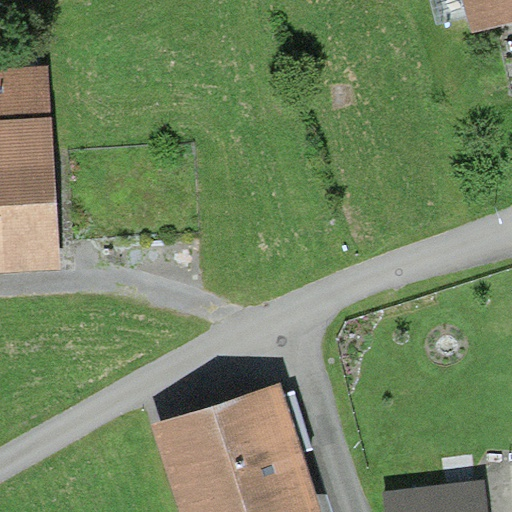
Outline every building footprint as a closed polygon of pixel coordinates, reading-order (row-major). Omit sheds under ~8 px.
[(511,0),(469,0),(473,14),(511,4),(511,0)] [(0,262),(49,260),(38,73),(0,74),(0,262)] [(453,434),(502,427),(486,277),(393,289),(402,367),(344,374),(350,423),(450,410),(453,434)] [(148,427),(176,511),(319,511),(277,385),(148,427)] [(385,492),(387,511),(477,511),(475,482),(385,492)]
